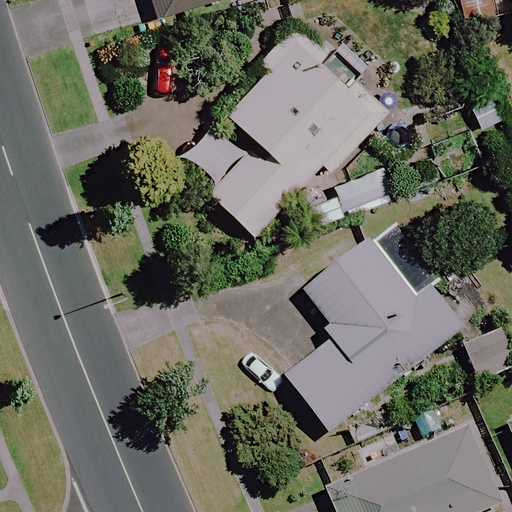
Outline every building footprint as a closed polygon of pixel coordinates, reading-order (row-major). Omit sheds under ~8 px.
[(152,0),(158,19),(224,0),(152,0)] [(343,84),(291,33),(258,67),(267,76),(227,117),(256,145),(207,196),(252,238),(322,165),(330,173),(388,113),(350,77),(343,84)] [(424,260),(398,226),(308,295),(343,340),(289,381),(331,436),(482,320),(456,286),(448,292),(424,260)] [(511,245),(501,244),(492,320),(511,322),(511,245)] [(511,374),(511,346),(508,338),(466,359),(481,390),(511,374)] [(492,511),(506,506),(472,429),(328,492),(337,511),(492,511)]
